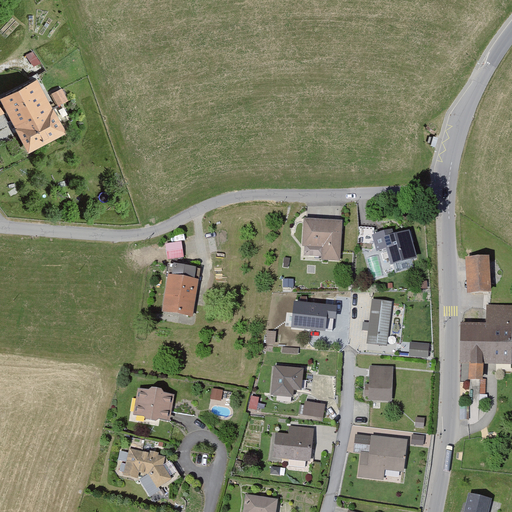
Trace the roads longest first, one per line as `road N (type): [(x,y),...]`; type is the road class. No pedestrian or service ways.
road 1 (unclassified): [(448,191),(249,194),(127,234),(0,226)]
road 2 (tertiary): [(433,511),(447,431),(448,191)]
road 3 (tertiary): [(448,191),(460,122),(511,30)]
